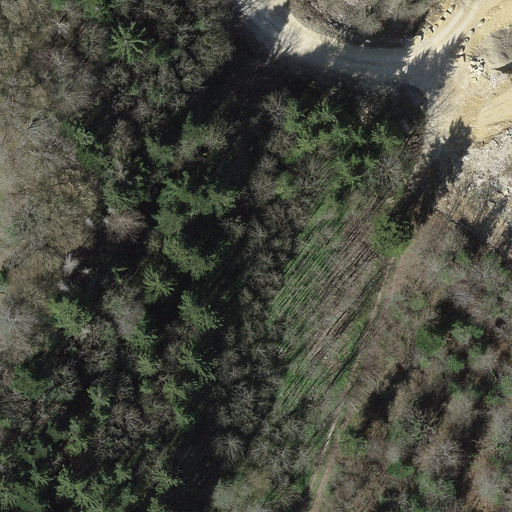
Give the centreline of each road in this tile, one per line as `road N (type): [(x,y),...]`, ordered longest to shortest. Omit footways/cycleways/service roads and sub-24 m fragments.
road 1 (track): [(498,0),(306,511)]
road 2 (track): [(255,0),(279,25),(342,59),(404,60),(488,24)]
